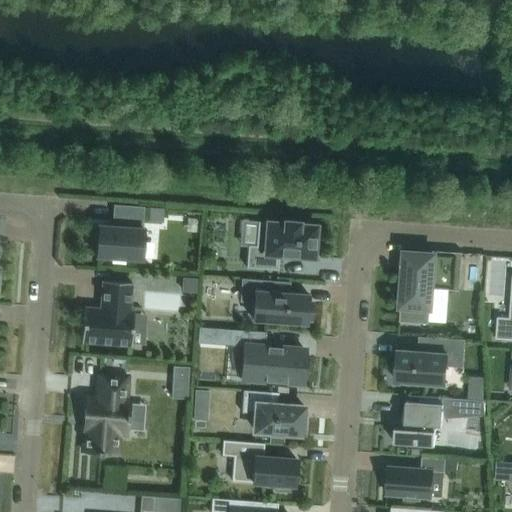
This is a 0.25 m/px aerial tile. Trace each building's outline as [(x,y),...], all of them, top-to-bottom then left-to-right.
[(142,207),(114,205),(113,220),(116,220),(115,226),(98,225),(98,226),(94,226),(93,241),(97,241),(96,255),(141,258),(143,228),(140,228),(142,207)] [(150,209),(149,221),(161,221),(162,209),(150,209)] [(299,224),(298,221),(283,220),(283,223),(257,221),(255,245),(247,244),(245,267),(277,269),(278,254),(312,256),(313,254),(315,254),(317,228),(315,228),(315,225),(299,224)] [(459,290),(462,252),(430,249),(430,253),(405,252),(404,267),(403,267),(399,321),(429,323),(431,288),(459,290)] [(182,290),(194,291),(195,279),(183,278),(182,290)] [(308,294),(289,292),(268,291),(269,280),(255,279),(241,278),(239,301),(253,302),(252,319),(306,322),(306,317),(309,317),(311,299),(307,299),(308,294)] [(339,304),(360,303),(359,279),(338,280),(339,304)] [(131,282),(102,280),(100,308),(83,306),(81,341),(130,345),(133,310),(129,310),(131,282)] [(511,292),(511,293),(509,317),(497,316),(496,339),(511,339),(511,292)] [(265,331),(238,329),(236,345),(245,345),(242,377),(301,382),(304,348),(264,346),(265,331)] [(463,367),(465,339),(437,337),(436,352),(397,349),(395,380),(445,384),(446,365),(463,367)] [(188,375),(189,367),(173,365),(172,374),(188,375)] [(124,399),(125,377),(99,375),(97,397),(85,396),(83,417),(86,418),(84,450),(97,452),(97,453),(102,453),(102,452),(116,453),(117,431),(126,432),(127,418),(129,418),(129,417),(127,417),(128,412),(129,400),(124,399)] [(301,433),(303,406),(269,403),(269,391),(242,389),(241,412),(242,412),(242,410),(246,411),(246,413),(251,414),(251,411),(255,411),(254,430),(301,433)] [(194,390),(193,400),(207,400),(207,390),(194,390)] [(442,410),(443,397),(420,395),(420,396),(423,396),(427,397),(427,402),(423,402),(406,400),(405,405),(404,420),(404,421),(404,422),(407,422),(406,427),(395,426),(394,434),(394,439),(394,442),(434,445),(436,424),(441,425),(442,410)] [(484,400),(468,399),(467,416),(485,415),(484,400)] [(233,455),(231,479),(252,481),(272,483),(272,490),(291,491),(291,484),(293,485),(295,458),(262,456),(263,443),(222,439),(221,454),(233,455)] [(420,496),(431,497),(433,470),(444,471),(445,458),(422,456),(421,468),(388,466),(388,469),(384,469),(383,482),(387,482),(386,493),(404,495),(403,499),(420,500),(420,496)] [(179,499),(154,497),(153,510),(178,511),(179,499)] [(252,511),(253,501),(211,497),(209,511),(252,511)]
